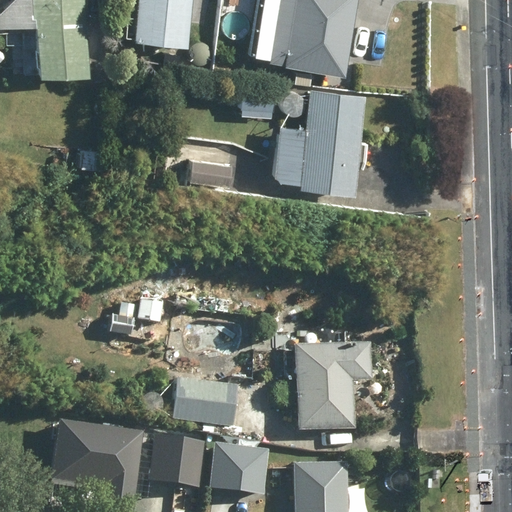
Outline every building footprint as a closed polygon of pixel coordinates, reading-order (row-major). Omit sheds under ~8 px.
[(24,0),(24,76),(75,76),(75,0),(24,0)] [(294,0),(289,51),(344,58),(350,0),(294,0)] [(266,92),(231,91),(231,111),(233,112),(232,118),(264,119),(264,113),(265,113),(266,92)] [(272,179),(271,183),(291,186),(290,191),(347,198),(360,98),(303,91),(298,133),(272,129),(266,178),(272,179)] [(166,134),(161,173),(182,176),(181,184),(223,190),(229,142),(166,134)] [(101,151),(76,149),(74,169),(99,172),(101,151)] [(362,345),(286,346),(288,434),(345,433),(344,383),(363,382),(362,345)] [(230,386),(169,378),(163,421),(225,428),(230,386)] [(144,430),(60,419),(53,478),(100,484),(97,505),(133,509),(144,430)] [(205,441),(155,434),(149,480),(199,487),(205,441)] [(270,448),(215,442),(209,488),(265,494),(270,448)] [(349,511),(348,462),(294,463),(294,511),(349,511)]
